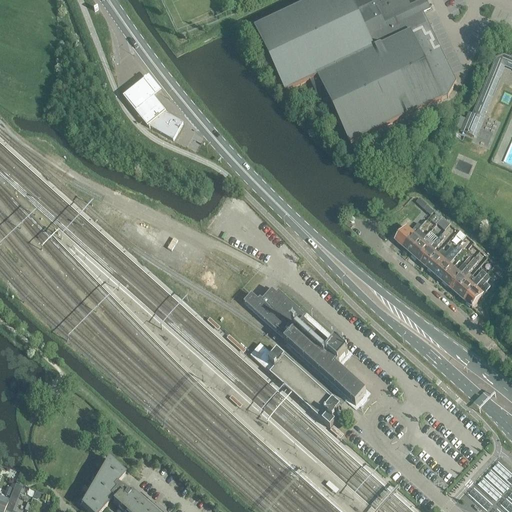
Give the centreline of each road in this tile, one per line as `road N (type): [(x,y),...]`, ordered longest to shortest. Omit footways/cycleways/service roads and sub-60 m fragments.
road 1 (primary): [(103,0),(188,114),(303,236),(511,429)]
road 2 (primary): [(511,393),(307,228),(205,121),(113,0)]
road 3 (residential): [(511,365),(364,226)]
